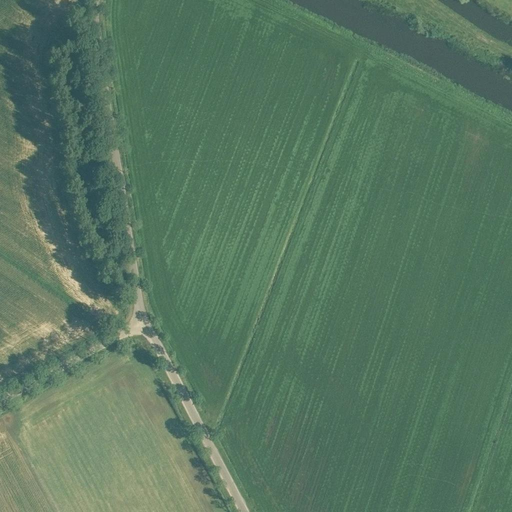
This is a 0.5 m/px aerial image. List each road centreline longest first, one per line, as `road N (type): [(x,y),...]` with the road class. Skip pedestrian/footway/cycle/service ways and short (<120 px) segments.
road 1 (unclassified): [(143,322),(95,0)]
road 2 (unclassified): [(243,511),(143,322)]
road 3 (unclassified): [(0,402),(143,322)]
